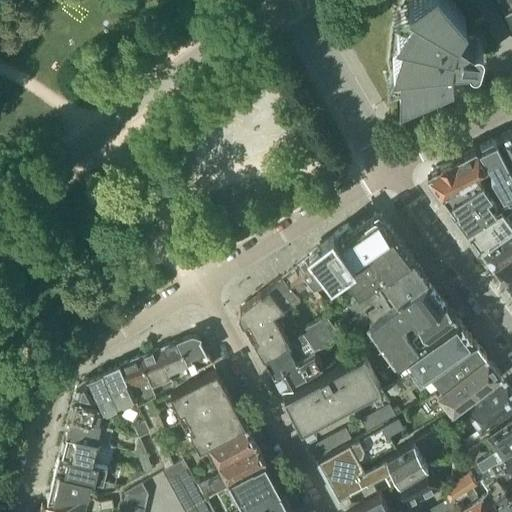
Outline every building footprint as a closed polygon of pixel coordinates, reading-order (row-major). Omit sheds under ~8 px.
[(395,94),(436,78),(451,72),(450,57),(468,56),(469,58),(470,59),(471,60),(473,60),(475,60),(477,60),(478,59),(479,57),(480,56),(482,44),(483,42),(482,41),(482,40),(480,38),(479,37),(477,37),(475,37),(473,39),(459,30),(465,16),(452,0),(402,0),(391,27),(388,60),(395,94)] [(511,129),(495,138),(511,166),(511,129)] [(511,166),(495,138),(477,147),(486,160),(493,170),(490,171),(504,192),(507,190),(508,193),(508,194),(511,192),(511,166)] [(475,168),(486,160),(477,147),(451,160),(451,161),(432,169),(434,174),(430,176),(441,191),(440,192),(443,195),(465,181),(468,186),(481,177),(475,168)] [(465,181),(443,195),(466,228),(494,208),(491,203),(497,200),(506,194),(504,192),(490,171),(481,177),(468,186),(465,181)] [(466,228),(480,246),(511,223),(511,192),(508,194),(508,193),(497,200),(491,203),(494,208),(466,228)] [(343,268),(355,259),(354,257),(393,231),(379,212),(374,211),(353,227),(347,222),(311,251),(331,276),(343,268)] [(511,223),(480,246),(493,263),(511,249),(511,223)] [(416,261),(412,257),(393,231),(354,257),(355,259),(343,268),(361,295),(416,261)] [(511,249),(493,263),(506,280),(511,275),(511,249)] [(306,254),(296,262),(315,286),(324,280),(329,277),(331,276),(311,251),(306,254)] [(362,321),(427,277),(416,261),(361,295),(349,304),(362,321)] [(296,262),(294,264),(283,273),(300,295),(315,286),(296,262)] [(269,284),(283,305),(284,305),(300,295),(283,273),(269,284)] [(369,320),(395,356),(416,340),(408,328),(415,322),(414,321),(444,299),(427,277),(362,321),(364,324),(369,320)] [(286,343),(285,342),(288,340),(272,310),(283,305),(269,284),(262,290),(260,288),(240,305),(238,313),(252,338),(254,337),(264,355),(286,343)] [(408,328),(416,340),(454,313),(444,299),(414,321),(415,322),(408,328)] [(475,340),(454,313),(416,340),(395,356),(397,358),(391,362),(409,388),(428,374),(475,340)] [(315,349),(339,334),(326,314),(302,329),(315,349)] [(191,333),(176,339),(191,367),(211,359),(204,347),(198,335),(191,333)] [(172,375),(191,367),(176,339),(157,347),(172,375)] [(438,385),(438,386),(441,384),(444,387),(488,357),(475,340),(428,374),(438,385)] [(264,355),(274,373),(296,361),(295,360),(286,343),(264,355)] [(172,375),(157,347),(138,355),(156,391),(175,381),(172,375)] [(315,349),(295,360),(296,361),(274,373),(282,389),(325,366),(315,349)] [(380,383),(363,349),(283,391),(301,424),(380,383)] [(136,401),(156,391),(138,355),(118,363),(136,400),(136,401)] [(449,409),(499,372),(488,357),(444,387),(441,384),(438,386),(438,385),(419,400),(426,410),(441,399),(449,409)] [(118,363),(103,369),(86,376),(99,404),(103,413),(136,400),(118,363)] [(198,447),(207,442),(244,422),(215,368),(170,392),(179,409),(183,407),(193,427),(189,429),(198,447)] [(72,398),(99,404),(86,376),(82,378),(75,383),(72,398)] [(479,430),(511,406),(511,389),(503,377),(462,407),(479,430)] [(99,404),(72,398),(67,418),(113,429),(113,427),(101,424),(103,414),(103,413),(99,404)] [(143,403),(157,433),(151,436),(165,465),(183,456),(181,452),(176,455),(173,449),(169,451),(160,432),(166,429),(152,399),(143,403)] [(389,401),(360,417),(367,429),(396,413),(389,401)] [(502,450),(511,443),(511,411),(485,432),(493,445),(471,459),(477,468),(487,460),(502,450)] [(352,437),(317,457),(338,494),(337,494),(339,497),(382,471),(372,454),(394,441),(389,432),(404,424),(398,413),(353,436),(352,437)] [(113,429),(67,418),(63,434),(102,443),(109,444),(113,429)] [(149,429),(145,418),(134,422),(139,434),(149,429)] [(207,442),(218,463),(256,442),(245,421),(244,422),(207,442)] [(313,448),(317,456),(352,437),(346,425),(317,440),(319,444),(313,448)] [(382,471),(390,484),(427,463),(420,450),(438,440),(431,428),(413,437),(397,447),(394,441),(372,454),(382,471)] [(102,443),(63,434),(58,452),(93,460),(98,461),(102,443)] [(134,450),(138,450),(146,452),(140,435),(136,434),(134,450)] [(265,458),(256,442),(218,463),(221,470),(211,476),(215,485),(264,459),(265,458)] [(511,466),(511,443),(502,450),(487,460),(477,468),(486,483),(498,476),(511,466)] [(146,452),(138,450),(145,470),(152,467),(146,452)] [(93,460),(58,452),(54,468),(88,476),(93,460)] [(162,469),(168,479),(189,468),(183,457),(162,469)] [(292,511),(264,459),(215,485),(218,490),(229,484),(238,500),(227,506),(230,511),(292,511)] [(409,473),(422,496),(442,485),(427,463),(409,473)] [(54,468),(47,497),(73,494),(73,492),(81,491),(88,492),(92,477),(88,476),(54,468)] [(195,478),(189,468),(168,479),(174,490),(195,478)] [(144,471),(132,469),(130,479),(144,471)] [(450,500),(478,483),(471,470),(442,487),(450,500)] [(339,497),(345,509),(380,489),(390,484),(382,471),(339,497)] [(402,507),(422,496),(409,473),(389,484),(402,507)] [(208,478),(207,476),(199,481),(204,490),(212,485),(208,478)] [(501,511),(511,511),(511,490),(508,493),(498,476),(486,483),(490,489),(488,491),(501,511)] [(174,490),(180,500),(201,489),(195,478),(174,490)] [(148,492),(142,480),(124,490),(124,491),(147,496),(148,492)] [(185,510),(187,509),(206,499),(201,489),(180,500),(185,510)] [(400,511),(401,511),(399,511),(392,511),(380,489),(345,509),(346,511),(400,511)] [(124,491),(121,502),(145,508),(147,496),(124,491)] [(501,511),(488,491),(471,500),(479,511),(501,511)] [(41,502),(38,511),(84,511),(89,496),(45,503),(41,502)] [(113,505),(112,497),(100,500),(102,507),(113,505)] [(187,509),(188,511),(206,511),(214,508),(208,498),(206,499),(187,509)] [(442,502),(446,510),(449,509),(451,508),(446,500),(442,502)] [(460,507),(463,511),(479,511),(471,500),(460,507)] [(121,502),(119,511),(143,511),(145,508),(121,502)] [(438,504),(443,511),(446,510),(442,502),(438,504)]
